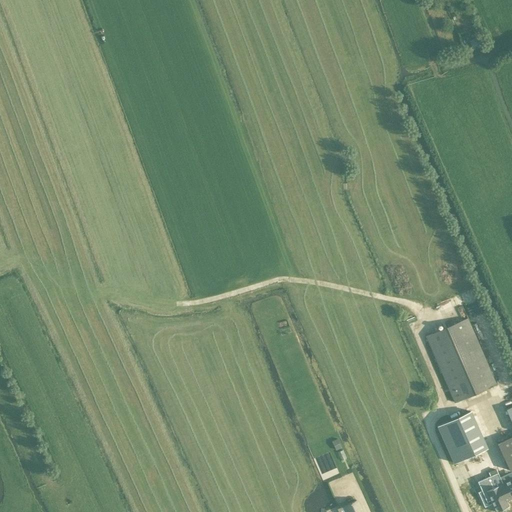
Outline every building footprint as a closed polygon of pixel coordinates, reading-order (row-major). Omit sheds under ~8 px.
[(480,37),(469,41),(473,49),(483,45),(480,37)] [(455,402),(496,384),(468,318),(426,336),(455,402)] [(454,463),(487,448),(470,411),(437,426),(454,463)] [(511,436),(498,443),(509,468),(510,470),(511,469),(511,436)] [(338,439),(332,442),(336,451),(342,448),(338,439)] [(499,475),(471,488),(476,498),(480,505),(489,501),(494,511),(496,511),(511,504),(507,493),(499,475)] [(361,511),(356,500),(345,505),(348,511),(361,511)]
